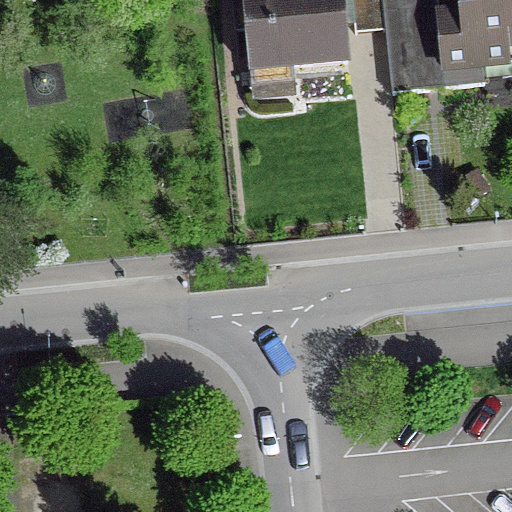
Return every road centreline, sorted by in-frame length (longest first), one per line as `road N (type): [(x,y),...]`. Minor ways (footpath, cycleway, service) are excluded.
road 1 (residential): [(254,305),(511,276)]
road 2 (residential): [(0,329),(254,305)]
road 3 (residential): [(254,305),(275,511)]
